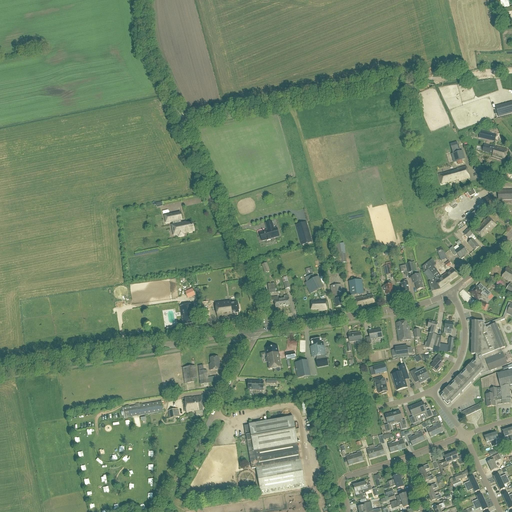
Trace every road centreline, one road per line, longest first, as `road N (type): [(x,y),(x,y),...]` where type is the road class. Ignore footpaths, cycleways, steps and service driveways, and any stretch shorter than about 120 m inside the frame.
road 1 (unclassified): [(183,124),(409,79),(511,71)]
road 2 (tertiary): [(0,370),(263,327)]
road 3 (unclassified): [(263,327),(234,232),(183,124)]
road 4 (unclassified): [(161,511),(263,327)]
road 5 (tertiary): [(263,327),(408,307),(452,292)]
road 6 (unknown): [(215,412),(230,421),(291,408),(306,465)]
road 7 (unclassified): [(183,124),(150,55),(142,0)]
